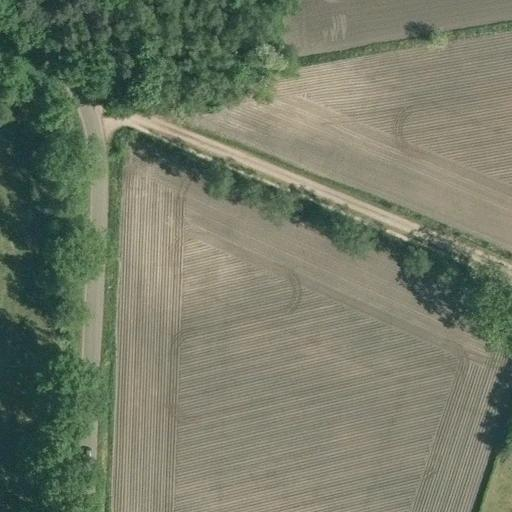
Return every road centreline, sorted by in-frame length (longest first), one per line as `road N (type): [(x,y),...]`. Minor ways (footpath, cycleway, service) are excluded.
road 1 (unclassified): [(89,511),(101,102),(91,83),(0,9)]
road 2 (track): [(101,102),(511,273)]
